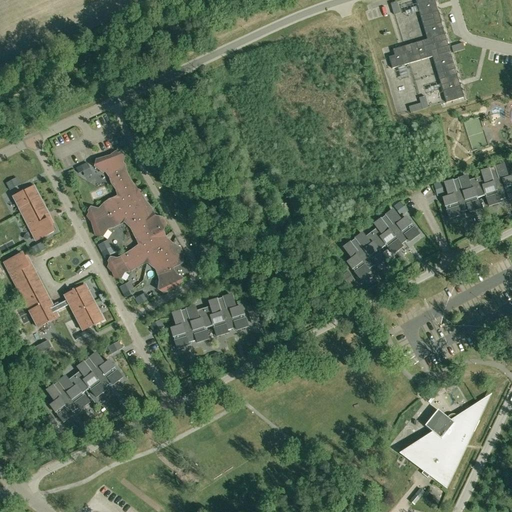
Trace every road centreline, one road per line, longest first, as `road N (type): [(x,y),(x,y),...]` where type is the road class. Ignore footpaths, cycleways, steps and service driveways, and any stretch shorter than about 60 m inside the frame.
road 1 (residential): [(125,320),(186,288),(194,268),(114,104)]
road 2 (track): [(0,102),(229,0)]
road 3 (residential): [(83,238),(40,260),(56,289),(99,268)]
